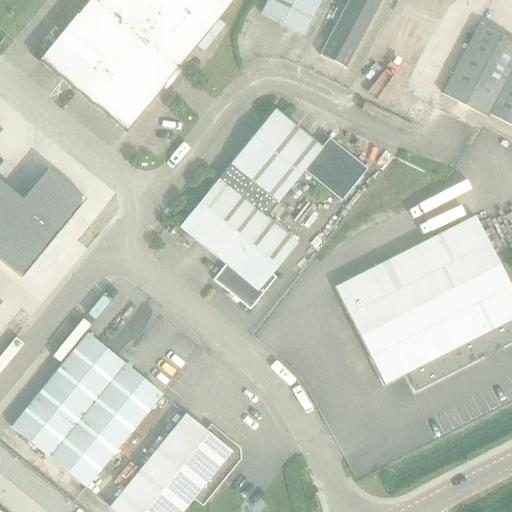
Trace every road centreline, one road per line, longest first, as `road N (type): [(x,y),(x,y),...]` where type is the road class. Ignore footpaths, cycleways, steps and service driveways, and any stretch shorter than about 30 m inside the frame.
road 1 (residential): [(487,166),(270,74),(239,87),(149,196)]
road 2 (residential): [(350,511),(291,391),(113,246)]
road 3 (residential): [(149,196),(0,75)]
road 4 (residential): [(113,246),(0,381)]
